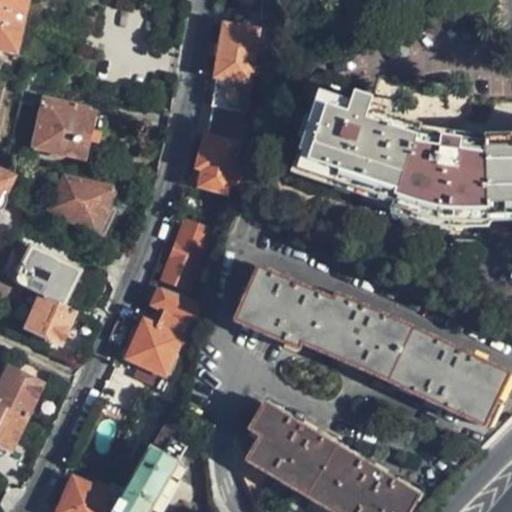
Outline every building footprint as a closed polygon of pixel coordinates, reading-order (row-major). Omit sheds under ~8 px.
[(0,0),(0,45),(12,48),(24,0),(0,0)] [(209,122),(234,127),(237,113),(246,114),(260,31),(261,13),(228,10),(209,122)] [(511,138),(489,138),(489,146),(421,134),(423,127),(372,110),(375,101),(359,96),(357,104),(322,94),(303,151),(308,153),(301,171),(396,202),(394,209),(439,222),(462,224),(490,224),(491,217),(511,217),(511,138)] [(83,160),(96,110),(44,100),(32,149),(83,160)] [(229,143),(234,127),(209,122),(205,138),(200,159),(208,161),(204,171),(201,187),(227,193),(229,185),(240,188),(247,167),(240,165),(234,163),(238,145),(229,143)] [(208,161),(200,159),(197,169),(204,171),(208,161)] [(0,207),(2,207),(5,201),(4,193),(13,178),(0,171),(0,207)] [(50,209),(94,229),(108,202),(113,194),(110,187),(66,177),(50,209)] [(108,202),(94,229),(103,233),(117,207),(108,202)] [(167,276),(170,278),(192,285),(193,282),(212,231),(186,222),(167,276)] [(42,296),(62,306),(79,271),(30,246),(12,280),(24,287),(42,296)] [(62,306),(69,310),(87,274),(79,271),(62,306)] [(260,272),(238,321),(265,333),(302,348),(303,343),(458,411),(489,423),(511,378),(511,373),(495,366),(339,297),(337,301),(276,275),(274,279),(260,272)] [(12,280),(2,275),(0,279),(0,296),(16,304),(24,287),(12,280)] [(170,278),(165,289),(204,303),(208,289),(193,282),(192,285),(170,278)] [(204,303),(165,289),(161,287),(154,306),(165,311),(157,327),(147,323),(131,359),(163,375),(165,375),(183,334),(190,320),(197,323),(204,305),(204,303)] [(59,343),(74,313),(69,310),(62,306),(42,296),(27,327),(59,343)] [(183,334),(165,375),(173,379),(182,359),(180,357),(189,337),(183,334)] [(0,386),(0,402),(24,415),(39,383),(9,369),(0,386)] [(165,375),(163,375),(159,384),(168,390),(173,379),(165,375)] [(0,444),(9,449),(26,416),(24,415),(0,402),(0,444)] [(266,409),(253,430),(265,436),(251,460),(337,511),(412,511),(420,500),(412,494),(396,484),(396,481),(362,461),(359,464),(325,443),(326,441),(292,420),(290,423),(266,409)] [(129,489),(116,511),(150,511),(188,446),(181,441),(186,431),(168,422),(129,489)] [(116,511),(129,489),(113,483),(109,490),(98,486),(96,489),(75,481),(61,511),(116,511)]
